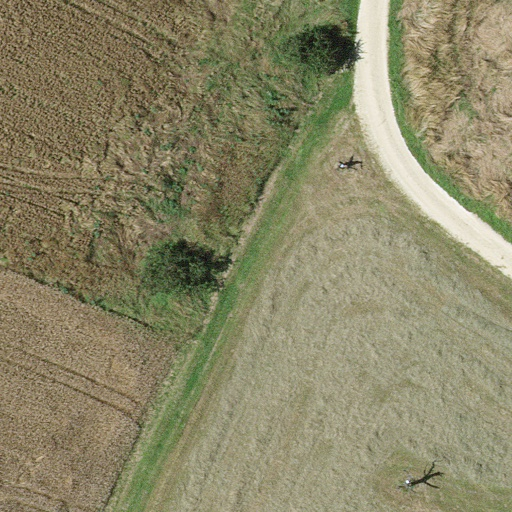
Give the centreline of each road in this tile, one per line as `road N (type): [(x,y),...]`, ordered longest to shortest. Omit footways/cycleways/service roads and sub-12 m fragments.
road 1 (track): [(134,511),(173,419),(363,48)]
road 2 (track): [(511,261),(418,183),(386,145),(368,100),(363,48)]
